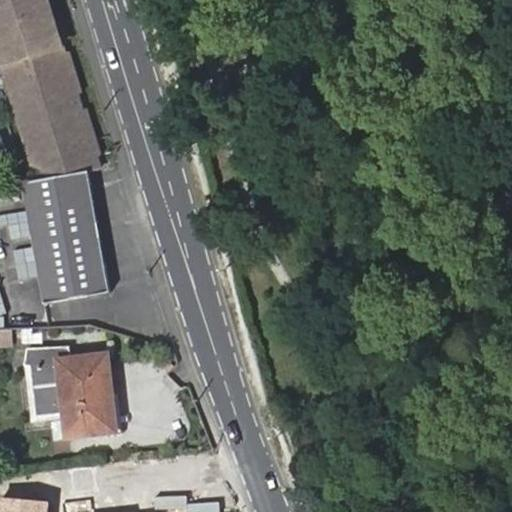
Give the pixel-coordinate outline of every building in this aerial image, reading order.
[(0,0),(0,37),(42,182),(101,173),(51,0),(0,0)] [(27,186),(47,304),(113,293),(92,175),(27,186)] [(0,343),(12,343),(12,328),(0,328),(0,343)] [(68,365),(76,411),(63,414),(69,446),(123,435),(108,357),(68,365)] [(51,511),(53,505),(0,500),(0,511),(51,511)]
